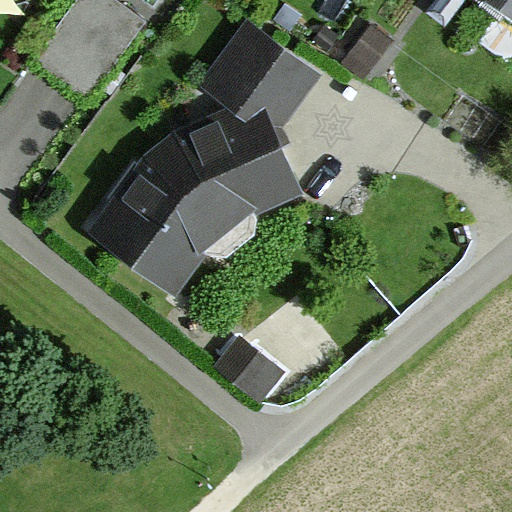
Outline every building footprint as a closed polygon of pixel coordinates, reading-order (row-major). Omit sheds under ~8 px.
[(117,49),(135,23),(103,0),(77,0),(68,13),(117,49)] [(511,0),(494,0),(511,12),(511,0)] [(225,204),(247,207),(288,189),(260,126),(302,71),(245,29),(203,85),(238,112),(174,140),(145,163),(95,231),(168,285),(195,249),(197,227),(225,204)] [(365,67),(383,43),(365,30),(347,54),(365,67)] [(264,369),(235,345),(216,368),(246,392),(264,369)]
